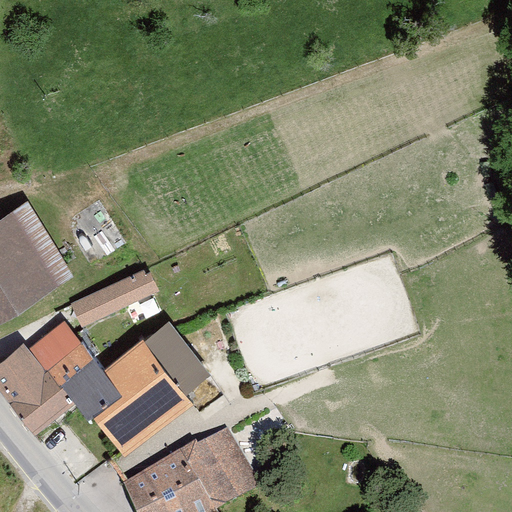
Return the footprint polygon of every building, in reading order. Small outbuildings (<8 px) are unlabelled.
[(29,194),(0,211),(0,312),(73,271),(29,194)] [(145,263),(71,300),(83,323),(160,284),(151,265),(147,267),(145,263)] [(67,313),(31,343),(25,336),(0,355),(0,383),(34,427),(78,392),(89,406),(121,380),(106,362),(67,313)] [(143,333),(106,362),(121,380),(89,406),(123,448),(192,394),(143,333)] [(228,429),(123,484),(137,511),(218,511),(216,508),(258,487),(228,429)]
